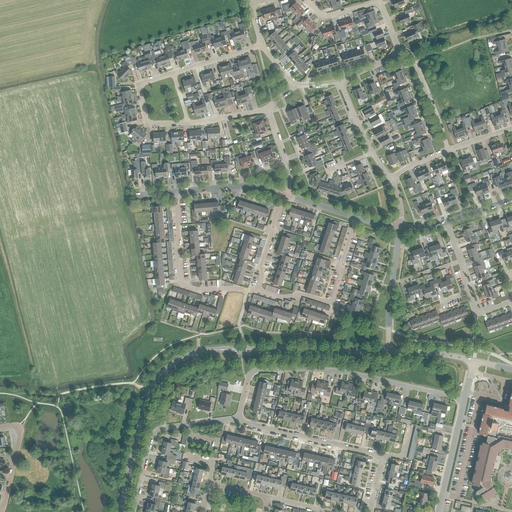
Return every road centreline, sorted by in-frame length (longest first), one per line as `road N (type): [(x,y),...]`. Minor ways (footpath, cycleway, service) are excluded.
road 1 (residential): [(236,417),(248,377),(260,368),(341,371),(464,399)]
road 2 (residential): [(369,511),(378,454),(236,417)]
road 3 (tertiary): [(119,511),(151,386),(177,360),(214,349)]
road 4 (residential): [(133,511),(154,431),(236,417)]
road 5 (residential): [(257,290),(332,300),(356,217)]
road 6 (residential): [(246,290),(201,290),(179,279),(174,191)]
